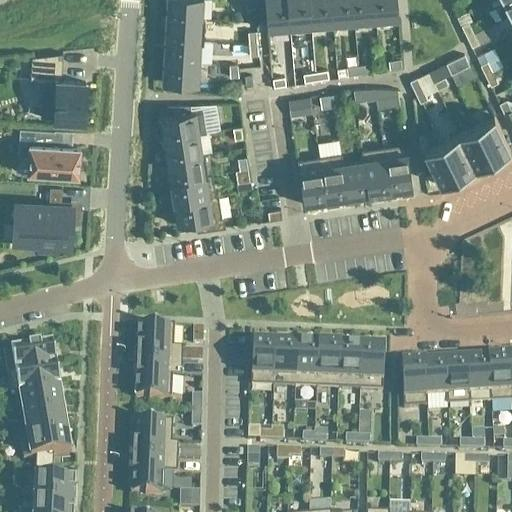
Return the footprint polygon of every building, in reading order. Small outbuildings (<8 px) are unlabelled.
[(166,0),(165,18),(168,18),(168,17),(201,19),(201,18),(202,0),(166,0)] [(244,0),(246,9),(254,8),(253,0),(244,0)] [(289,28),(286,0),(263,0),(266,30),(289,28)] [(286,0),(289,28),(311,26),(308,0),(286,0)] [(308,0),(311,26),(332,24),(330,0),(308,0)] [(330,0),(332,24),(354,22),(351,0),(330,0)] [(351,0),(354,22),(375,21),(373,0),(351,0)] [(373,0),(375,21),(398,19),(396,0),(373,0)] [(511,0),(503,0),(510,14),(511,13),(511,0)] [(204,19),(201,18),(201,19),(168,17),(168,18),(165,18),(164,38),(167,38),(167,39),(200,41),(200,42),(203,42),(204,19)] [(466,36),(473,33),(468,22),(461,26),(466,36)] [(248,32),(249,44),(256,43),(255,31),(248,32)] [(478,44),(473,33),(466,36),(471,47),(478,44)] [(163,60),(199,62),(200,42),(200,41),(167,39),(167,38),(164,38),(163,60)] [(258,55),(256,43),(249,44),(250,56),(258,55)] [(61,81),(62,53),(31,57),(30,81),(43,81),(41,118),(83,120),(85,82),(61,81)] [(389,69),(401,67),(400,59),(388,61),(389,69)] [(197,85),(199,62),(163,60),(161,83),(197,85)] [(458,71),(452,60),(445,63),(450,74),(458,71)] [(485,75),(492,71),(487,61),(479,64),(485,75)] [(358,66),(359,74),(371,72),(370,64),(358,66)] [(230,78),(238,77),(237,65),(229,65),(230,78)] [(359,74),(358,66),(346,68),(347,76),(359,74)] [(315,72),(316,80),(328,78),(327,70),(315,72)] [(498,82),(492,71),(485,75),(490,86),(498,82)] [(316,80),(315,72),(303,74),(304,82),(316,80)] [(285,85),(284,77),(272,79),(273,87),(285,85)] [(414,92),(421,88),(416,77),(409,81),(414,92)] [(436,90),(447,84),(444,77),(433,82),(436,90)] [(353,89),(352,89),(354,101),(375,98),(374,88),(372,88),(353,89)] [(397,89),(374,88),(375,98),(398,95),(397,89)] [(427,99),(421,88),(414,92),(419,103),(427,99)] [(343,93),(331,95),(332,103),(344,101),(343,93)] [(333,107),(332,103),(331,95),(319,97),(321,109),(333,107)] [(290,113),(311,110),(309,97),(288,100),(290,113)] [(506,118),(511,115),(511,103),(510,98),(499,103),(506,118)] [(166,105),(167,115),(159,116),(163,139),(198,133),(199,134),(206,133),(202,110),(202,108),(191,110),(190,107),(190,105),(166,105)] [(493,115),(475,124),(492,158),(510,150),(493,115)] [(458,132),(474,167),(492,158),(475,124),(458,132)] [(234,140),(242,139),(240,127),(232,128),(234,140)] [(27,174),(78,177),(80,147),(53,145),(54,131),(19,129),(18,153),(28,153),(27,174)] [(440,141),(456,176),(474,167),(458,132),(440,141)] [(163,139),(166,160),(204,154),(204,153),(202,154),(199,134),(198,133),(163,139)] [(456,176),(440,141),(420,151),(423,173),(431,169),(439,184),(456,176)] [(383,146),(390,191),(412,188),(405,143),(383,146)] [(362,150),(369,195),(390,191),(383,146),(362,150)] [(340,153),(347,198),(369,195),(362,150),(360,150),(362,159),(343,162),(341,153),(340,153)] [(319,157),(326,202),(347,198),(340,153),(319,157)] [(169,181),(208,175),(204,154),(166,160),(169,160),(172,180),(169,181)] [(239,170),(247,169),(245,157),(237,158),(239,170)] [(326,202),(319,157),(296,160),(304,205),(326,202)] [(247,169),(239,170),(235,171),(237,183),(249,181),(247,169)] [(169,181),(173,203),(217,196),(217,195),(215,195),(212,175),(208,175),(169,181)] [(70,208),(60,207),(61,188),(50,187),(48,206),(17,205),(15,243),(37,244),(37,249),(58,250),(58,245),(68,245),(70,208)] [(217,196),(173,203),(176,225),(196,222),(198,230),(196,231),(196,232),(225,228),(225,227),(224,226),(222,226),(217,196)] [(267,212),(269,221),(281,219),(280,210),(267,212)] [(138,325),(136,360),(181,362),(182,347),(173,347),(174,325),(155,324),(155,322),(152,322),(152,324),(138,323),(138,325)] [(193,327),(192,343),(202,343),(203,327),(193,327)] [(273,387),(275,341),(252,340),(250,386),(273,387)] [(295,388),(297,342),(275,341),(273,387),(295,388)] [(316,388),(318,343),(297,342),(295,388),(316,388)] [(56,365),(52,343),(3,351),(7,373),(56,365)] [(338,389),(340,344),(318,343),(316,388),(338,389)] [(359,390),(361,345),(340,344),(338,389),(359,390)] [(382,391),(384,346),(361,345),(359,390),(382,391)] [(511,391),(511,392),(509,356),(488,357),(490,393),(489,393),(489,403),(511,401),(511,391)] [(468,394),(469,394),(489,393),(490,393),(488,357),(466,358),(468,394)] [(468,394),(466,358),(445,360),(447,396),(446,396),(446,405),(470,404),(469,394),(468,394)] [(180,377),(181,362),(136,360),(134,397),(148,398),(148,400),(152,400),(152,398),(170,399),(171,377),(180,377)] [(425,397),(426,397),(446,396),(447,396),(445,360),(423,361),(425,397)] [(425,397),(423,361),(400,362),(403,408),(427,407),(426,397),(425,397)] [(14,395),(59,387),(60,387),(56,365),(7,373),(11,396),(13,395),(14,395)] [(17,415),(62,407),(59,387),(14,395),(17,415)] [(191,395),(191,411),(201,411),(201,395),(191,395)] [(19,437),(66,429),(62,407),(17,415),(18,416),(22,416),(26,435),(19,436),(19,437)] [(201,427),(201,411),(191,411),(191,427),(201,427)] [(133,419),(132,456),(177,458),(178,443),(171,443),(172,421),(151,420),(151,418),(147,418),(147,420),(133,419)] [(70,451),(66,429),(19,437),(23,459),(35,457),(35,466),(52,467),(53,454),(70,451)] [(270,440),(271,432),(259,431),(258,439),(270,440)] [(283,441),(283,433),(271,432),(270,440),(283,441)] [(314,442),(314,434),(302,433),(301,441),(314,442)] [(326,443),(326,435),(314,434),(314,442),(326,443)] [(357,444),(357,436),(345,435),(344,443),(357,444)] [(369,444),(369,436),(357,436),(357,444),(369,444)] [(427,448),(428,440),(415,439),(415,448),(427,448)] [(440,448),(440,440),(428,440),(427,448),(440,448)] [(471,449),(471,441),(459,440),(459,448),(471,449)] [(483,449),(483,441),(471,441),(471,449),(483,449)] [(511,449),(511,441),(502,442),(502,450),(511,449)] [(246,455),(259,456),(259,448),(247,447),(246,455)] [(288,460),(288,457),(288,448),(276,448),(276,460),(288,460)] [(300,449),(288,448),(288,457),(300,457),(300,449)] [(319,458),(331,459),(331,450),(319,450),(319,458)] [(343,451),(331,450),(331,459),(343,459),(343,451)] [(389,463),(389,454),(377,454),(377,463),(389,463)] [(389,454),(389,463),(401,463),(401,455),(389,454)] [(432,464),(432,455),(420,455),(420,463),(432,464)] [(432,455),(432,464),(444,464),(444,456),(432,455)] [(176,473),(177,458),(132,456),(130,493),(144,494),(144,496),(148,496),(148,494),(161,495),(162,473),(176,473)] [(475,465),(476,456),(464,456),(463,464),(475,465)] [(476,456),(475,465),(487,465),(488,457),(476,456)] [(74,500),(75,478),(52,477),(52,467),(35,466),(34,476),(33,499),(74,500)] [(189,491),(189,507),(199,507),(199,491),(189,491)] [(73,511),(74,500),(33,499),(32,511),(73,511)]
